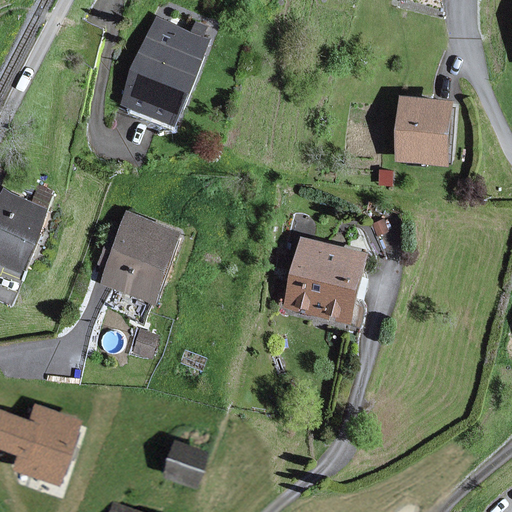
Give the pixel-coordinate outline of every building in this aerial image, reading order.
[(212,39),(163,20),(131,101),(180,120),(212,39)] [(457,104),(410,99),(404,154),(451,159),(457,104)] [(49,207),(11,192),(0,219),(0,252),(27,263),(49,207)] [(183,231),(132,212),(123,236),(114,233),(103,261),(114,265),(108,281),(157,300),(183,231)] [(369,254),(308,239),(293,303),(354,318),(369,254)] [(59,481),(80,422),(37,407),(31,423),(0,411),(0,443),(24,452),(19,467),(59,481)] [(196,453),(163,443),(153,475),(186,485),(196,453)]
